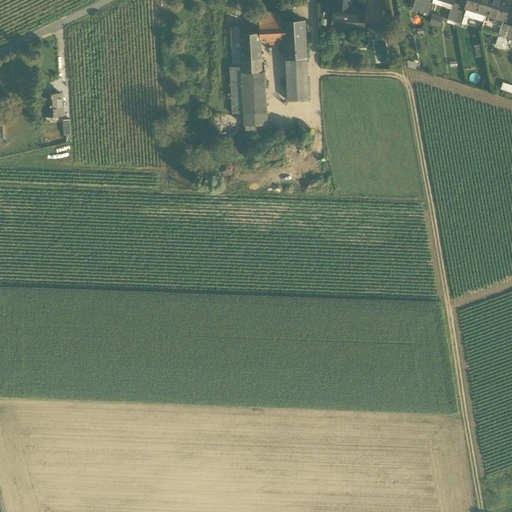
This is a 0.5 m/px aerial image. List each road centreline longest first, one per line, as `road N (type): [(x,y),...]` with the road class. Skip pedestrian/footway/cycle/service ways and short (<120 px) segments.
road 1 (track): [(481,511),(391,0)]
road 2 (unclassified): [(109,0),(0,53)]
